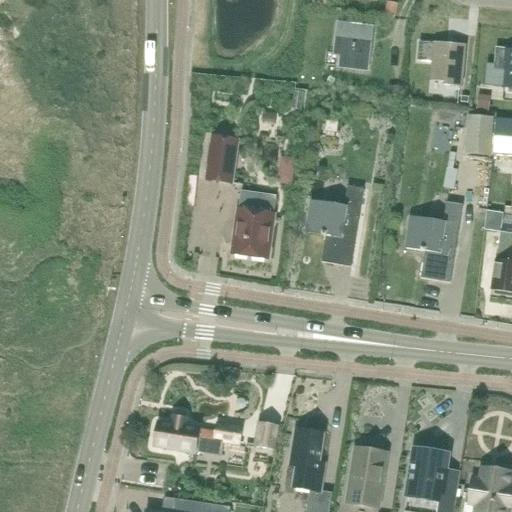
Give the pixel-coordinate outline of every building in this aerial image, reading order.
[(388,4),(386,16),(393,17),(394,17),(397,5),(395,5),(388,4)] [(340,25),(340,23),(339,23),(335,56),(336,56),(336,54),(340,55),(338,67),(366,71),(368,58),(369,58),(369,57),(368,57),(371,27),(370,27),(370,29),(340,25)] [(419,43),(417,62),(434,63),(432,80),(445,81),(445,85),(460,86),(464,48),(451,46),(452,41),(451,41),(450,46),(436,45),(435,44),(419,43)] [(488,67),(487,84),(503,86),(511,87),(511,51),(508,52),(508,51),(507,51),(506,51),(507,51),(497,51),(495,67),(495,68),(488,67)] [(479,96),(477,110),(488,111),(490,97),(479,96)] [(489,156),(492,119),(468,117),(465,154),(489,156)] [(511,120),(500,119),(496,119),(493,148),(511,149),(511,120)] [(232,185),(238,141),(212,137),(206,181),(232,185)] [(281,159),(278,183),(291,185),(293,160),(281,159)] [(358,224),(364,190),(347,188),(344,207),(317,203),(315,216),(310,215),(307,234),(326,237),(321,263),(351,268),(357,232),(353,232),(354,223),(358,224)] [(238,210),(232,256),(267,261),(274,215),(273,215),(275,197),(242,192),(239,210),(238,210)] [(457,240),(463,206),(446,204),(443,223),(416,219),(414,232),(409,231),(406,250),(425,253),(420,280),(450,284),(456,248),(452,248),(453,239),(457,240)] [(484,231),(500,233),(503,213),(486,211),(484,231)] [(511,234),(500,233),(492,290),(496,291),(496,294),(504,295),(504,292),(511,293),(511,234)] [(186,430),(187,421),(173,419),(171,427),(157,425),(154,448),(171,451),(172,452),(177,453),(178,452),(195,455),(195,453),(220,457),(222,443),(240,446),(242,429),(217,425),(214,442),(197,439),(199,432),(186,430)] [(273,451),(277,427),(259,424),(255,448),(273,451)] [(319,465),(323,436),(296,432),(292,456),(291,462),(297,463),(293,488),(310,491),(306,511),(329,511),(331,502),(319,500),(324,466),(319,465)] [(379,510),(388,455),(354,449),(346,505),(379,510)] [(444,479),(448,456),(414,450),(404,511),(452,511),(457,482),(444,479)] [(465,504),(463,511),(506,511),(508,507),(511,507),(511,489),(510,489),(511,478),(511,474),(482,470),(480,481),(473,480),(469,504),(465,504)] [(150,511),(148,511),(147,511),(230,511),(231,508),(177,500),(175,511),(150,511)]
